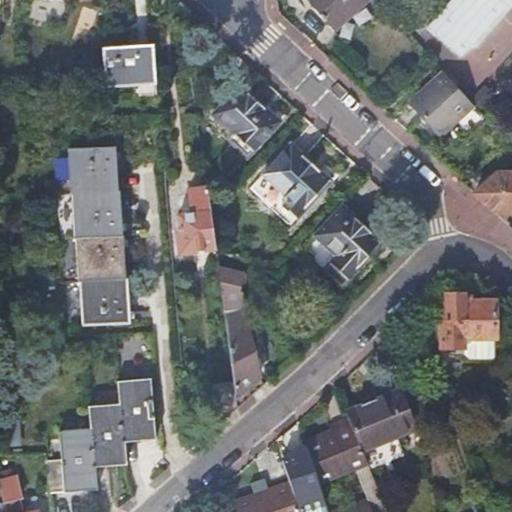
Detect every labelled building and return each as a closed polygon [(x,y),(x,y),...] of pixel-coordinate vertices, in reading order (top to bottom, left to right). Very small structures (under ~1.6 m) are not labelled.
[(367,0),(306,0),(334,30),(367,0)] [(511,0),(450,0),(428,26),(459,54),(471,41),(475,44),(511,1),(511,0)] [(345,36),(372,16),(365,6),(338,27),(345,36)] [(99,44),(103,84),(154,81),(151,41),(99,44)] [(443,131),(473,105),(443,71),(408,102),(434,131),(443,131)] [(252,151),(269,131),(263,126),(273,116),(240,85),(212,115),(252,151)] [(263,126),(269,131),(278,121),(273,116),(263,126)] [(489,166),(510,147),(506,143),(485,162),(489,166)] [(114,144),(67,146),(69,191),(71,191),(72,234),(75,234),(78,278),(80,278),(82,322),(129,320),(127,275),(124,275),(122,232),(119,232),(118,188),(115,187),(114,144)] [(295,218),(319,192),(310,185),(322,173),(290,144),(264,173),(285,194),(278,202),(295,218)] [(511,158),(511,148),(510,147),(489,166),(496,173),(506,164),(511,158)] [(506,164),(496,173),(474,192),(500,216),(507,209),(511,208),(511,169),(511,170),(506,164)] [(310,185),(319,192),(329,180),(322,173),(310,185)] [(184,186),(170,188),(173,210),(186,209),(184,186)] [(210,213),(207,189),(188,191),(191,212),(177,214),(179,230),(178,231),(177,232),(178,247),(183,251),(215,247),(210,213)] [(361,246),(372,234),(341,205),(314,234),(336,255),(329,263),(346,278),(369,254),(361,246)] [(380,241),(372,234),(361,246),(369,254),(380,241)] [(441,345),(441,350),(464,349),(464,357),(469,361),(495,361),(495,336),(494,304),(470,304),(470,299),(440,299),(441,345)] [(243,307),(224,312),(227,331),(247,327),(243,307)] [(234,378),(237,406),(265,383),(263,380),(261,377),(260,374),(258,370),(256,365),(254,359),(252,351),(251,344),(247,327),(227,331),(234,378)] [(63,458),(48,459),(51,491),(78,488),(96,487),(99,487),(96,464),(128,461),(126,439),(156,436),(150,377),(118,379),(120,401),(90,404),(92,427),(74,428),(61,429),(63,458)] [(214,381),(219,422),(237,406),(234,378),(214,381)] [(402,391),(417,428),(417,429),(436,421),(420,383),(402,391)] [(346,412),(349,418),(362,450),(417,428),(402,391),(401,389),(346,412)] [(304,435),(308,450),(321,491),(344,483),(351,504),(328,511),(386,511),(388,511),(362,450),(349,418),(304,435)] [(295,489),(294,490),(300,511),(325,503),(321,491),(308,450),(286,457),(295,489)] [(25,511),(17,477),(0,480),(1,483),(7,511),(38,511),(38,510),(26,511),(25,511)] [(251,482),(254,492),(264,489),(261,479),(251,482)] [(233,499),(237,511),(300,511),(293,490),(290,480),(264,489),(254,492),(233,499)]
